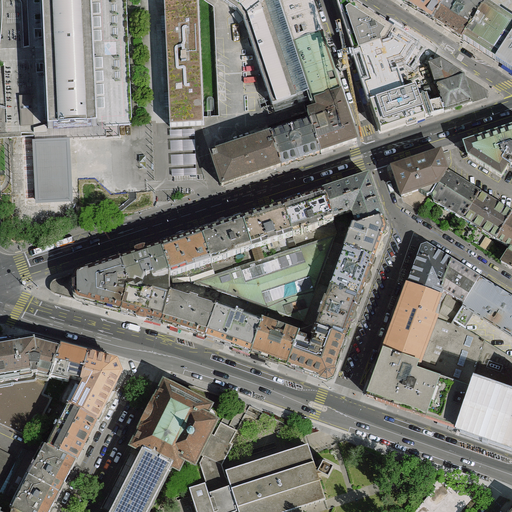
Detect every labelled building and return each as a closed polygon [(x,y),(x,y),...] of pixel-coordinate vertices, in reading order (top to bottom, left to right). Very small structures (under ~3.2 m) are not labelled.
[(44,0),(51,129),(97,127),(90,0),(44,0)] [(200,0),(166,0),(167,29),(171,101),(172,128),(206,127),(200,0)] [(220,0),(239,12),(245,20),(277,114),(316,102),(297,42),(321,34),(310,0),(220,0)] [(387,43),(394,31),(345,0),(344,0),(338,5),(354,54),(387,43)] [(401,0),(433,21),(447,0),(401,0)] [(463,40),(483,9),(468,0),(447,0),(433,21),(463,40)] [(511,0),(488,0),(486,4),(511,20),(511,0)] [(496,61),(511,35),(511,20),(486,4),(483,9),(463,40),(496,61)] [(425,51),(394,31),(387,43),(393,62),(425,51)] [(341,94),(321,34),(297,42),(316,102),(341,94)] [(511,35),(496,61),(511,71),(511,35)] [(393,62),(387,43),(354,54),(371,104),(404,93),(401,84),(393,62)] [(430,66),(441,101),(445,112),(473,103),(464,76),(441,62),(440,63),(435,59),(430,66)] [(488,92),(464,76),(473,103),(487,99),(488,92)] [(413,79),(401,84),(404,93),(416,89),(413,79)] [(416,89),(404,93),(371,104),(381,133),(426,118),(419,99),(416,89)] [(311,123),(321,154),(357,142),(341,94),(316,102),(318,110),(308,113),(311,123)] [(427,96),(419,99),(426,118),(445,112),(441,101),(430,105),(427,96)] [(511,116),(503,119),(506,128),(511,126),(511,116)] [(321,154),(311,123),(271,136),(282,167),(321,154)] [(511,165),(511,130),(464,146),(469,157),(502,178),(510,165),(511,165)] [(282,167),(271,136),(212,155),(222,186),(282,167)] [(67,141),(35,142),(37,199),(69,198),(67,141)] [(431,196),(432,197),(448,173),(441,154),(392,169),(402,198),(419,192),(427,197),(431,196)] [(480,194),(448,173),(432,197),(434,202),(464,220),(480,194)] [(324,192),(333,219),(350,213),(353,215),(358,227),(383,219),(369,177),(324,192)] [(324,192),(283,205),(293,236),(334,223),(333,219),(324,192)] [(511,216),(511,213),(480,194),(464,220),(497,241),(511,216)] [(283,205),(242,219),(253,250),(293,236),(283,205)] [(511,216),(497,241),(511,249),(501,263),(511,269),(511,216)] [(242,219),(201,233),(211,263),(253,250),(242,219)] [(383,219),(358,227),(353,226),(345,249),(375,260),(386,231),(383,219)] [(171,277),(211,263),(201,233),(161,246),(170,274),(171,277)] [(336,236),(194,282),(304,322),(336,236)] [(170,274),(161,246),(120,259),(127,282),(135,284),(137,281),(143,283),(146,277),(152,275),(153,279),(155,279),(170,274)] [(409,286),(441,297),(443,291),(453,262),(427,246),(422,248),(409,286)] [(375,260),(345,249),(330,289),(361,300),(375,260)] [(91,304),(121,312),(128,290),(127,287),(118,287),(118,285),(127,284),(127,282),(120,259),(73,275),(72,277),(72,282),(73,296),(74,299),(91,304)] [(481,280),(453,262),(443,291),(447,294),(465,305),(481,280)] [(55,294),(74,299),(73,296),(72,282),(72,277),(73,275),(54,281),(51,284),(51,288),(52,292),(55,294)] [(511,299),(481,280),(465,305),(464,307),(474,314),(511,337),(511,299)] [(384,352),(419,365),(437,320),(437,318),(434,317),(441,297),(409,286),(384,352)] [(162,323),(170,295),(155,290),(153,291),(152,295),(146,293),(142,287),(137,290),(135,287),(128,290),(121,312),(162,323)] [(346,339),(361,300),(330,289),(315,328),(346,339)] [(162,323),(206,337),(218,307),(171,292),(170,295),(162,323)] [(465,305),(447,294),(439,313),(454,322),(464,307),(465,305)] [(252,354),(262,323),(218,307),(206,337),(252,354)] [(454,322),(464,329),(474,314),(464,307),(454,322)] [(452,326),(437,320),(419,365),(417,372),(439,380),(444,381),(466,329),(464,329),(454,322),(452,326)] [(288,367),(299,336),(300,333),(263,321),(262,323),(252,354),(288,367)] [(332,379),(346,339),(315,328),(312,336),(314,339),(312,345),(307,343),(307,339),(299,336),(288,367),(327,380),(332,379)] [(444,381),(475,392),(476,388),(503,397),(511,384),(511,375),(508,373),(511,366),(511,358),(466,329),(444,381)] [(51,378),(60,348),(34,340),(16,343),(21,376),(36,374),(36,375),(50,380),(51,378)] [(0,379),(21,376),(16,343),(0,345),(0,379)] [(70,379),(82,382),(88,355),(60,348),(51,378),(69,383),(70,379)] [(427,418),(439,380),(417,372),(419,365),(384,352),(367,397),(427,418)] [(77,389),(68,406),(97,421),(121,374),(116,363),(88,355),(82,382),(84,383),(80,390),(77,389)] [(0,424),(27,438),(44,394),(50,380),(36,375),(36,374),(21,376),(0,379),(0,424)] [(461,430),(475,392),(444,381),(439,380),(427,418),(461,430)] [(511,384),(503,397),(511,400),(511,384)] [(173,467),(179,470),(184,459),(194,464),(199,455),(210,434),(215,424),(214,424),(215,420),(214,416),(212,412),(209,410),(211,408),(165,385),(133,447),(142,451),(173,467)] [(497,442),(511,400),(503,397),(476,388),(475,392),(461,430),(497,442)] [(44,394),(27,438),(32,440),(53,398),(44,394)] [(511,400),(497,442),(511,447),(511,400)] [(97,421),(68,406),(47,447),(76,461),(97,421)] [(231,487),(230,483),(228,483),(222,466),(233,446),(231,444),(234,437),(227,434),(218,429),(214,436),(210,434),(199,455),(203,457),(200,464),(208,490),(207,490),(208,494),(231,487)] [(32,440),(27,438),(16,459),(5,482),(0,491),(0,505),(10,510),(27,477),(43,445),(32,440)] [(27,477),(60,494),(76,461),(47,447),(43,445),(27,477)] [(292,511),(327,501),(319,476),(317,471),(309,446),(226,473),(230,483),(231,487),(239,511),(292,511)] [(0,451),(0,479),(2,481),(14,458),(0,451)] [(150,511),(173,467),(142,451),(110,511),(150,511)] [(320,470),(317,471),(319,476),(322,475),(329,479),(334,468),(324,463),(320,470)] [(10,510),(14,511),(15,511),(50,511),(60,494),(27,477),(10,510)] [(461,511),(469,504),(454,491),(443,481),(415,511),(461,511)] [(207,490),(205,485),(189,490),(196,511),(214,511),(208,494),(207,490)] [(458,486),(454,491),(469,504),(473,499),(458,486)] [(239,511),(231,487),(208,494),(214,511),(239,511)] [(196,511),(189,490),(176,495),(178,501),(171,503),(166,511),(196,511)]
